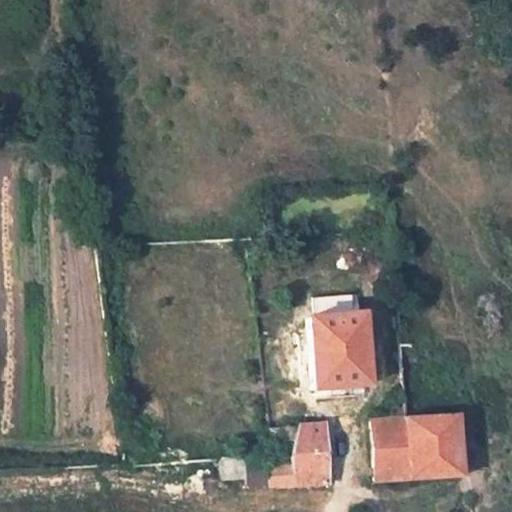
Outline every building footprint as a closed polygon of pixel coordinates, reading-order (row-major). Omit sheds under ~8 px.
[(361,316),(306,320),(310,391),(326,390),(350,388),(366,387),(361,316)] [(414,369),(413,346),(400,346),(402,370),(414,369)] [(326,390),(327,400),(351,398),(350,388),(326,390)] [(454,418),(369,424),(373,483),(459,478),(454,418)] [(322,427),(267,429),(270,457),(243,459),(244,479),(244,490),(325,486),(322,427)] [(230,480),(244,479),(243,459),(229,460),(230,480)]
